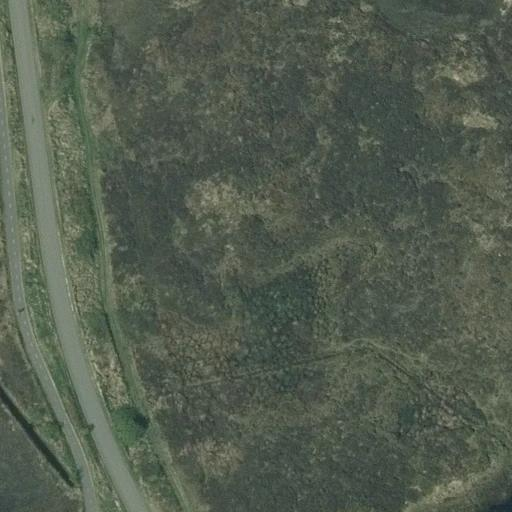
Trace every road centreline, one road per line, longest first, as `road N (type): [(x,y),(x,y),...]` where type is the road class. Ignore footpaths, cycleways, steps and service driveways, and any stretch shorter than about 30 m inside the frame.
road 1 (tertiary): [(136,511),(68,344),(15,0)]
road 2 (track): [(82,0),(76,94),(102,242),(102,287),(185,511)]
